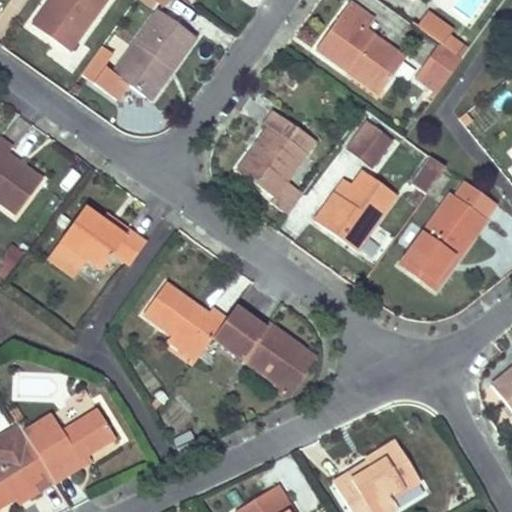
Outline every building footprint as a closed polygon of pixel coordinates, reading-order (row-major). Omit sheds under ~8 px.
[(50,0),(32,26),(68,52),(95,15),(91,11),(99,0),(50,0)] [(99,0),(91,11),(95,15),(105,0),(99,0)] [(313,50),(347,73),(351,69),(381,90),(404,58),(367,32),(374,21),(349,2),(313,50)] [(132,89),(143,97),(161,73),(157,70),(162,64),(171,71),(195,39),(157,11),(111,74),(116,78),(108,88),(125,100),(132,89)] [(426,13),(416,28),(440,45),(454,55),(461,45),(448,36),(451,31),(426,13)] [(440,45),(415,78),(436,93),(460,59),(454,55),(440,45)] [(161,73),(143,97),(149,101),(171,71),(162,64),(157,70),(161,73)] [(351,69),(347,73),(377,95),(381,90),(351,69)] [(301,195),(284,182),(304,155),(287,142),(296,129),(272,112),(262,125),(266,128),(235,172),(272,199),(269,204),(286,216),(301,195)] [(370,171),(391,143),(366,123),(344,152),(370,171)] [(296,129),(287,142),(304,155),(314,141),(296,129)] [(0,138),(0,206),(13,216),(41,178),(7,153),(11,147),(0,138)] [(429,158),(410,185),(424,195),(444,168),(429,158)] [(341,199),(333,194),(312,221),(354,251),(393,195),(361,172),(351,186),(341,199)] [(343,179),(333,194),(341,199),(351,186),(343,179)] [(464,182),(451,199),(448,197),(397,266),(427,288),(449,258),(455,262),(483,222),(482,221),(494,204),(471,188),(464,182)] [(122,239),(99,223),(82,210),(45,261),(70,280),(84,260),(99,270),(112,254),(128,266),(144,243),(128,232),(122,239)] [(105,215),(99,223),(122,239),(128,232),(105,215)] [(449,258),(427,288),(433,292),(455,262),(449,258)] [(141,315),(170,336),(198,357),(210,339),(225,319),(210,309),(206,314),(194,304),(191,308),(180,300),(182,297),(164,283),(141,315)] [(225,319),(210,339),(242,362),(246,356),(278,379),(300,350),(265,325),(262,329),(233,308),(225,319)] [(170,336),(165,343),(193,364),(198,357),(170,336)] [(246,356),(242,362),(286,395),(312,359),(300,350),(278,379),(246,356)] [(511,367),(490,385),(511,413),(511,367)] [(14,408),(8,412),(15,423),(21,420),(14,408)] [(49,415),(21,432),(25,441),(52,484),(67,475),(64,468),(85,456),(112,439),(95,410),(59,432),(49,415)] [(0,507),(11,500),(35,486),(39,492),(52,484),(25,441),(0,456),(0,507)] [(350,482),(345,475),(331,483),(348,511),(391,511),(395,509),(390,501),(418,484),(393,443),(363,460),(365,463),(369,470),(350,482)] [(85,456),(64,468),(67,475),(88,462),(85,456)] [(365,463),(345,475),(350,482),(369,470),(365,463)] [(35,486),(11,500),(15,507),(39,492),(35,486)] [(233,511),(232,511),(283,511),(278,503),(283,500),(284,499),(276,486),(233,511)] [(290,511),(283,500),(278,503),(283,511),(290,511)]
